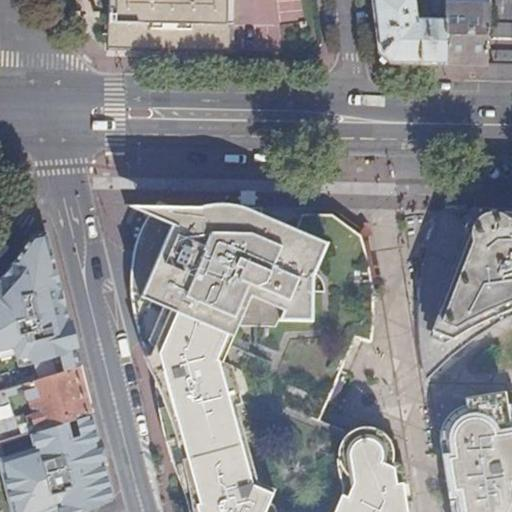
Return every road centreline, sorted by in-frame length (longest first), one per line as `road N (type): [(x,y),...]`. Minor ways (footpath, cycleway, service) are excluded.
road 1 (residential): [(57,186),(143,511)]
road 2 (primary): [(44,114),(356,118)]
road 3 (primary): [(356,118),(511,122)]
